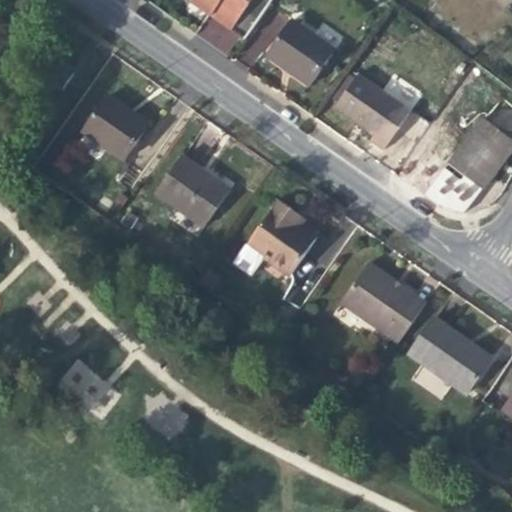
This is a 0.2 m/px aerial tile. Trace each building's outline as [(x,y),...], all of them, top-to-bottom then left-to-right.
[(189,0),(188,3),(211,19),(216,11),(234,25),(229,32),(243,41),(271,0),(189,0)] [(222,27),(229,32),(234,25),(216,11),(211,19),(222,27)] [(334,51),(289,20),(264,55),(286,70),(309,86),(334,51)] [(44,82),(59,92),(74,72),(58,61),(44,82)] [(410,112),(357,75),(333,110),(357,127),(371,137),(368,141),(382,151),(410,112)] [(82,133),(121,160),(146,125),(126,111),(107,97),(82,133)] [(447,164),(481,190),(499,167),(511,150),(511,141),(482,119),(447,164)] [(154,193),(203,228),(229,191),(202,172),(180,156),(154,193)] [(276,203),(250,240),(261,247),(256,255),(289,277),(316,239),(300,228),(291,222),(295,216),(276,203)] [(301,220),(295,216),(291,222),(300,228),(304,222),(301,220)] [(245,247),(256,255),(261,247),(250,240),(245,247)] [(398,343),(425,305),(396,285),(367,264),(340,303),(398,343)] [(464,394),(486,363),(461,346),(465,341),(459,337),(433,319),(408,355),(464,394)] [(44,352),(67,371),(54,386),(88,413),(112,385),(71,351),(85,334),(70,321),(44,352)] [(511,417),(511,394),(501,410),(511,417)] [(168,442),(190,418),(167,398),(146,422),(168,442)]
